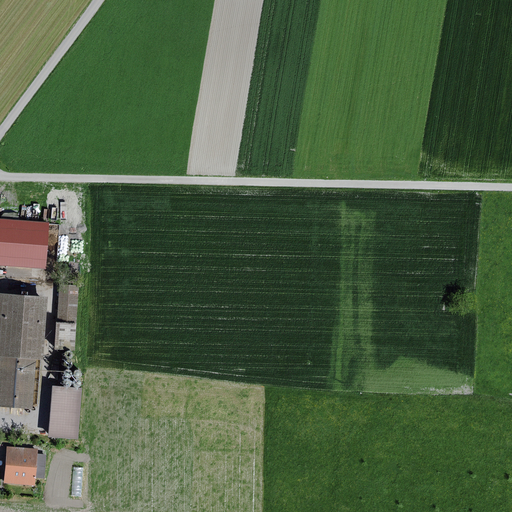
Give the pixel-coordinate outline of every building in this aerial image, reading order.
[(49,223),(0,219),(0,264),(46,268),(49,223)] [(80,286),(60,284),(56,348),(76,349),(80,286)] [(46,298),(0,294),(0,355),(0,356),(0,363),(0,407),(35,409),(38,360),(42,360),(46,298)] [(66,357),(67,358),(68,359),(70,359),(71,359),(73,359),(74,358),(75,357),(75,355),(75,354),(74,352),(73,351),(72,351),(70,350),(69,351),(68,351),(67,353),(66,354),(66,355),(66,357)] [(66,366),(67,368),(68,369),(69,369),(71,369),(72,369),(74,368),(74,366),(75,365),(75,363),(74,362),(73,361),(72,360),(70,360),(69,360),(67,361),(66,362),(66,364),(66,365),(66,366)] [(66,376),(67,377),(68,378),(69,379),(71,379),(72,378),(73,377),(74,376),(74,374),(74,373),(74,372),(73,370),(71,370),(70,370),(68,370),(67,371),(66,372),(66,373),(65,375),(66,376)] [(75,377),(76,378),(77,379),(79,380),(80,380),(82,379),(83,378),(84,377),(84,375),(84,374),(83,373),(82,371),(81,371),(79,371),(78,371),(77,372),(76,373),(75,374),(75,376),(75,377)] [(65,385),(66,387),(67,388),(69,388),(70,388),(71,388),(73,387),(74,385),(74,384),(74,382),(73,381),(72,380),(71,379),(69,379),(68,379),(66,380),(65,381),(65,383),(65,384),(65,385)] [(75,387),(75,388),(77,389),(78,389),(80,389),(81,389),(82,388),(83,386),(83,385),(83,384),(83,382),(82,381),(80,380),(79,380),(77,380),(76,381),(75,382),(74,384),(74,385),(75,387)] [(83,390),(55,387),(51,437),(78,439),(83,390)] [(38,450),(8,448),(5,483),(36,485),(36,478),(44,479),(46,455),(38,454),(38,450)] [(57,488),(66,489),(67,464),(58,463),(57,488)]
